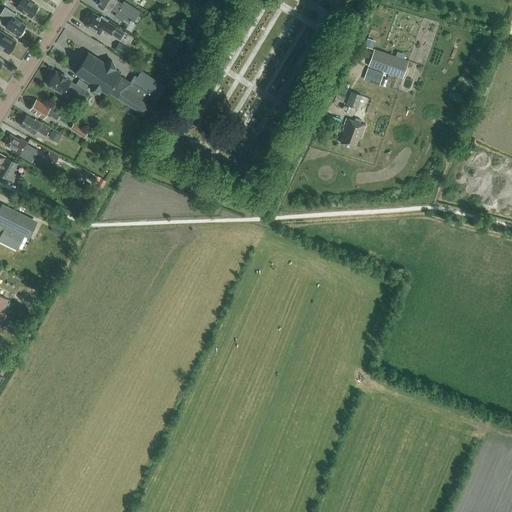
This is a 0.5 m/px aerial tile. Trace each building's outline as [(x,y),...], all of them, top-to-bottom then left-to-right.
[(32,17),(38,7),(29,2),(30,1),(28,0),(17,0),(21,2),(17,8),(32,17)] [(134,21),(140,11),(124,1),(123,3),(117,0),(101,0),(98,5),(109,12),(111,9),(117,13),(115,16),(128,24),(131,19),(134,21)] [(24,30),(26,26),(19,21),(19,20),(12,15),(14,13),(4,7),(0,13),(0,14),(8,20),(8,19),(11,20),(6,27),(20,36),(21,35),(21,36),(25,30),(24,30)] [(120,40),(125,33),(107,22),(108,20),(102,16),(101,18),(93,13),(85,24),(93,29),(94,31),(99,34),(101,30),(104,32),(105,30),(120,40)] [(331,34),(338,22),(331,17),(323,30),(331,34)] [(0,49),(8,55),(16,42),(0,30),(0,49)] [(169,53),(179,59),(188,44),(177,38),(169,53)] [(364,46),(372,48),(374,41),(367,38),(364,46)] [(126,58),(131,50),(119,42),(114,50),(126,58)] [(402,78),(408,61),(374,49),(368,66),(402,78)] [(130,83),(119,76),(121,73),(115,69),(111,60),(105,63),(89,52),(75,73),(91,83),(91,91),(101,90),(107,94),(109,92),(145,115),(151,105),(156,97),(158,98),(166,86),(142,70),(134,82),(132,80),(130,83)] [(81,98),(89,86),(79,79),(76,85),(74,83),(73,84),(69,81),(69,80),(64,77),(65,76),(60,72),(59,74),(56,72),(52,78),(51,77),(47,83),(48,83),(47,85),(56,90),(55,92),(61,95),(62,94),(63,95),(67,89),(81,98)] [(357,109),(362,95),(352,92),(347,105),(357,109)] [(57,120),(60,115),(36,100),(30,110),(43,119),(47,113),(57,120)] [(45,135),(50,128),(42,123),(42,124),(35,119),(34,121),(26,116),(20,125),(34,134),(37,129),(45,135)] [(361,138),(366,125),(347,118),(343,127),(344,127),(343,132),(344,133),(341,143),(355,148),(358,138),(361,138)] [(85,136),(88,132),(74,123),(72,127),(85,136)] [(48,137),(57,142),(61,135),(52,130),(48,137)] [(10,134),(5,144),(14,149),(13,151),(20,155),(32,162),(36,155),(24,148),(27,142),(20,138),(19,140),(10,134)] [(49,151),(47,155),(57,160),(59,156),(49,151)] [(24,175),(21,173),(19,176),(12,172),(17,163),(9,159),(10,158),(7,156),(6,157),(0,153),(0,173),(12,181),(19,185),(24,175)] [(97,184),(100,178),(94,175),(91,180),(91,181),(97,184)] [(99,193),(106,181),(100,178),(97,184),(94,190),(99,193)] [(79,189),(76,195),(82,198),(84,192),(79,189)] [(36,223),(0,206),(0,234),(1,235),(0,237),(0,240),(17,249),(24,234),(29,237),(36,223)] [(54,223),(51,230),(62,236),(65,228),(54,223)]
